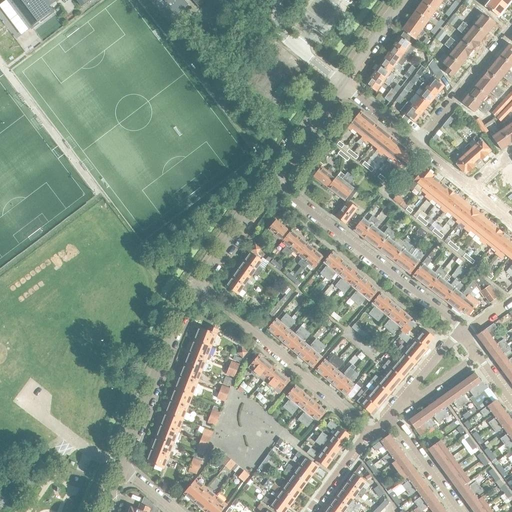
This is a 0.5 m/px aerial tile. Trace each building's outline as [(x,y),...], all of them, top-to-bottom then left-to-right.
[(48,7),(57,0),(75,0),(81,6),(89,0),(10,0),(32,27),(51,12),(48,7)] [(172,18),(186,7),(180,0),(148,0),(167,22),(172,18)] [(441,2),(442,2),(438,0),(423,0),(422,2),(435,11),(441,2)] [(498,17),(505,8),(495,0),(491,0),(486,7),(498,17)] [(453,11),(458,4),(455,1),(450,8),(453,11)] [(431,17),(435,11),(422,2),(415,12),(428,21),(431,23),(434,19),(431,17)] [(448,17),(453,11),(450,8),(445,14),(448,17)] [(481,9),(474,17),(490,30),(497,22),(481,9)] [(428,21),(415,12),(409,21),(421,30),(428,21)] [(474,17),(468,24),(484,38),(490,30),(474,17)] [(435,26),(439,29),(444,22),(440,20),(435,26)] [(421,30),(409,21),(402,31),(404,32),(415,40),(418,35),(422,37),(424,33),(421,30)] [(199,28),(207,38),(211,34),(203,24),(199,28)] [(468,24),(462,32),(478,45),(484,38),(468,24)] [(434,35),(439,29),(435,26),(430,32),(434,35)] [(418,43),(415,40),(404,32),(400,37),(393,46),(403,54),(404,54),(408,57),(418,43)] [(462,32),(456,39),(472,53),(478,45),(462,32)] [(426,38),(421,45),(424,47),(429,41),(426,38)] [(456,39),(450,47),(466,60),(472,53),(456,39)] [(511,47),(509,44),(502,53),(511,60),(511,47)] [(397,63),(403,54),(393,46),(386,56),(397,63)] [(450,47),(444,54),(460,67),(466,60),(450,47)] [(511,60),(502,53),(496,60),(511,73),(511,60)] [(444,54),(437,62),(453,75),(460,67),(444,54)] [(397,63),(386,56),(379,65),(390,73),(393,68),(399,72),(402,67),(397,63)] [(438,81),(443,75),(433,60),(428,66),(435,76),(434,78),(438,81)] [(496,60),(490,68),(506,81),(511,73),(496,60)] [(390,73),(379,65),(373,75),(383,82),(388,86),(395,76),(390,73)] [(414,77),(417,80),(425,70),(422,67),(414,77)] [(490,68),(484,75),(500,88),(506,81),(490,68)] [(376,92),(383,82),(373,75),(366,85),(376,92)] [(484,75),(477,83),(494,96),(500,88),(484,75)] [(410,89),(417,80),(414,77),(407,86),(410,89)] [(444,86),(438,81),(434,78),(430,83),(425,79),(422,83),(437,95),(444,86)] [(429,104),(437,95),(422,83),(419,88),(423,91),(419,96),(429,104)] [(477,83),(471,90),(487,103),(494,96),(477,83)] [(403,98),(410,89),(407,86),(399,95),(403,98)] [(396,92),(393,90),(391,89),(384,99),(389,102),(396,92)] [(471,90),(465,98),(481,111),(487,103),(471,90)] [(422,114),(429,104),(419,96),(412,105),(409,103),(409,104),(422,114)] [(414,123),(422,114),(409,104),(402,113),(414,123)] [(357,133),(368,118),(361,112),(347,128),(351,131),(352,129),(357,133)] [(496,115),(491,119),(495,123),(499,118),(496,115)] [(363,141),(376,125),(368,118),(357,133),(362,137),(360,139),(363,141)] [(511,130),(506,122),(498,128),(510,145),(511,143),(511,130)] [(372,145),(384,131),(376,125),(363,141),(366,143),(367,141),(372,145)] [(498,128),(489,133),(501,151),(510,145),(498,128)] [(379,153),(392,137),(384,131),(372,145),(377,149),(376,151),(379,153)] [(388,158),(399,144),(392,137),(379,153),(381,156),(383,154),(388,158)] [(490,152),(484,144),(478,139),(475,142),(473,140),(468,144),(482,159),(490,152)] [(343,150),(346,146),(339,141),(337,145),(343,150)] [(394,166),(407,150),(399,144),(388,158),(393,162),(391,164),(394,166)] [(474,167),(482,159),(468,144),(468,145),(464,148),(468,152),(464,156),(474,167)] [(351,156),(353,153),(346,146),(343,150),(351,156)] [(404,171),(415,156),(407,150),(394,166),(397,168),(399,166),(404,171)] [(351,156),(358,162),(361,159),(353,153),(351,156)] [(466,174),(474,167),(464,156),(459,160),(457,158),(454,161),(466,174)] [(325,185),(334,173),(333,172),(334,172),(324,164),(321,167),(314,176),(325,185)] [(421,187),(432,174),(424,167),(413,181),(408,187),(412,190),(417,184),(421,187)] [(337,194),(350,175),(347,173),(342,180),(337,176),(337,175),(334,173),(325,185),(337,194)] [(426,198),(439,181),(434,177),(434,176),(432,174),(421,187),(423,188),(420,191),(425,195),(424,197),(426,198)] [(337,194),(347,202),(348,202),(357,191),(349,185),(354,178),(350,175),(337,194)] [(435,203),(447,188),(439,181),(426,198),(430,201),(431,200),(435,203)] [(442,211),(455,194),(447,188),(435,203),(441,208),(440,210),(442,211)] [(451,216),(463,201),(455,194),(442,211),(445,214),(447,212),(451,216)] [(404,209),(406,205),(402,202),(403,200),(397,195),(392,200),(399,205),(404,209)] [(458,224),(471,207),(463,201),(451,216),(456,220),(455,222),(458,224)] [(348,202),(347,202),(336,217),(347,225),(351,219),(353,220),(356,216),(353,213),(357,209),(348,202)] [(404,209),(410,214),(412,210),(406,205),(404,209)] [(466,231),(480,213),(471,207),(458,224),(458,225),(460,223),(464,226),(463,228),(466,231)] [(362,236),(379,215),(375,212),(372,216),(367,223),(362,219),(354,230),(362,236)] [(475,235),(487,220),(480,214),(480,213),(466,231),(468,233),(470,231),(475,235)] [(380,222),(378,221),(381,217),(379,215),(362,236),(370,242),(379,231),(375,228),(380,222)] [(427,228),(430,224),(433,221),(426,216),(423,219),(422,218),(419,221),(427,228)] [(481,244),(495,227),(487,220),(475,235),(480,239),(478,241),(481,244)] [(282,241),(289,232),(275,221),(268,229),(274,234),(273,235),(277,239),(278,237),(282,241)] [(436,235),(438,231),(430,224),(427,228),(436,235)] [(443,241),(446,238),(442,235),(446,230),(443,227),(439,232),(438,231),(436,235),(443,241)] [(491,248),(503,233),(495,227),(481,244),(484,246),(486,244),(491,248)] [(378,249),(391,231),(388,228),(385,231),(387,233),(385,236),(379,231),(370,242),(378,249)] [(286,252),(299,238),(290,231),(289,232),(282,241),(282,242),(286,246),(283,250),(286,252)] [(386,255),(395,244),(388,238),(390,235),(392,237),(395,234),(391,231),(378,249),(386,255)] [(497,257),(511,240),(503,233),(491,248),(495,252),(494,254),(497,257)] [(297,255),(306,244),(299,238),(286,252),(290,255),(293,251),(297,255)] [(394,261),(410,240),(406,238),(404,241),(401,244),(403,245),(401,248),(395,244),(386,255),(394,261)] [(452,248),(454,245),(446,238),(443,241),(452,248)] [(411,246),(414,243),(410,240),(394,261),(402,267),(411,256),(405,251),(407,248),(409,249),(411,246)] [(509,259),(511,255),(511,240),(497,257),(501,259),(504,255),(509,259)] [(302,265),(314,250),(306,244),(297,255),(302,258),(298,263),(302,265)] [(257,254),(260,249),(261,249),(255,245),(251,250),(257,254)] [(452,248),(460,254),(462,251),(454,245),(452,248)] [(262,261),(259,259),(261,257),(263,258),(266,254),(260,249),(257,254),(251,250),(250,252),(244,261),(260,272),(262,269),(258,266),(262,261)] [(313,268),(322,257),(314,250),(302,265),(305,268),(308,264),(313,268)] [(325,277),(340,259),(332,253),(325,261),(329,265),(326,268),(326,267),(320,273),(325,277)] [(410,274),(424,256),(420,253),(417,256),(419,257),(417,261),(411,256),(402,267),(410,274)] [(422,283),(431,271),(426,268),(431,261),(427,258),(413,276),(422,283)] [(340,274),(347,265),(340,259),(325,277),(329,281),(335,275),(333,273),(335,271),(340,274)] [(258,276),(260,272),(244,261),(238,269),(250,278),(253,273),(258,276)] [(340,290),(355,272),(347,265),(340,274),(344,278),(341,280),(335,286),(340,290)] [(431,289),(445,272),(443,270),(445,267),(441,265),(434,274),(431,271),(422,283),(431,289)] [(247,282),(250,278),(238,269),(232,277),(248,289),(251,285),(247,282)] [(292,281),(294,278),(288,272),(285,276),(292,281)] [(354,287),(362,278),(355,272),(340,290),(344,294),(349,287),(348,286),(350,283),(354,287)] [(440,296),(449,285),(442,279),(447,273),(445,272),(431,289),(440,296)] [(246,292),(248,289),(232,277),(226,286),(242,297),(246,292)] [(298,286),(301,283),(294,278),(292,281),(298,286)] [(355,302),(370,284),(362,278),(354,287),(358,290),(356,293),(356,292),(350,299),(355,302)] [(497,298),(502,294),(482,278),(468,296),(473,299),(480,292),(484,298),(485,297),(489,303),(497,298)] [(448,303),(465,282),(462,280),(459,283),(455,280),(450,286),(449,285),(440,296),(448,303)] [(466,298),(463,295),(458,292),(465,282),(448,303),(453,307),(457,310),(466,298)] [(370,300),(378,291),(370,284),(355,302),(350,309),(353,311),(358,305),(359,306),(364,300),(363,299),(365,296),(370,300)] [(290,290),(289,291),(285,289),(283,292),(286,295),(286,294),(289,297),(293,292),(290,290)] [(373,318),(388,300),(381,293),(372,303),(377,307),(375,309),(374,308),(369,314),(373,318)] [(477,303),(473,299),(468,296),(466,298),(457,310),(460,313),(462,310),(468,315),(477,303)] [(387,316),(396,306),(388,300),(373,318),(378,322),(383,315),(382,314),(383,312),(387,316)] [(388,331),(403,313),(396,306),(387,316),(392,319),(390,321),(389,321),(384,327),(388,331)] [(410,320),(411,319),(403,313),(388,331),(392,334),(398,328),(397,327),(398,325),(402,328),(397,335),(402,339),(409,331),(415,324),(410,320)] [(275,336),(291,318),(286,314),(281,320),(281,321),(279,324),(275,321),(267,330),(275,336)] [(275,336),(282,342),(290,333),(286,329),(288,327),(290,328),(295,322),(291,318),(275,336)] [(352,328),(359,334),(362,331),(355,324),(352,328)] [(483,344),(492,338),(495,335),(492,331),(496,328),(493,324),(476,336),(483,344)] [(194,341),(210,348),(217,330),(210,327),(208,332),(199,329),(194,341)] [(282,342),(290,349),(305,330),(301,327),(296,333),(297,334),(294,337),(290,333),(282,342)] [(301,342),(303,339),(305,341),(310,334),(305,330),(290,349),(297,355),(305,346),(301,342)] [(424,330),(417,338),(409,331),(402,339),(410,346),(422,356),(428,349),(426,347),(434,338),(424,330)] [(320,353),(325,347),(329,342),(325,337),(320,343),(305,361),(312,368),(320,358),(316,355),(318,352),(320,353)] [(489,353),(505,342),(503,339),(497,344),(492,338),(483,344),(489,353)] [(297,355),(305,361),(320,343),(316,339),(310,346),(312,347),(309,349),(305,346),(297,355)] [(208,355),(210,348),(194,341),(190,353),(206,360),(206,359),(209,360),(211,356),(208,355)] [(495,361),(504,355),(504,354),(511,349),(505,342),(489,353),(495,361)] [(422,356),(410,346),(407,350),(401,345),(398,349),(415,363),(422,356)] [(238,353),(242,357),(247,352),(242,348),(238,353)] [(409,371),(415,363),(398,349),(395,352),(401,358),(398,362),(409,371)] [(201,372),(206,360),(190,353),(185,365),(201,372)] [(324,377),(339,359),(334,355),(329,361),(330,362),(328,364),(324,360),(316,370),(324,377)] [(501,370),(511,361),(511,357),(508,360),(504,355),(495,361),(501,370)] [(254,376),(266,362),(259,356),(248,368),(252,371),(251,373),(254,376)] [(331,383),(339,373),(335,370),(337,368),(338,369),(343,362),(339,359),(324,377),(331,383)] [(409,371),(398,362),(394,365),(388,360),(385,364),(402,379),(409,371)] [(508,378),(511,374),(511,361),(501,370),(508,378)] [(229,368),(237,371),(239,365),(231,362),(229,368)] [(263,381),(274,368),(266,362),(254,376),(258,379),(260,378),(263,381)] [(396,386),(402,379),(385,364),(382,368),(388,373),(385,377),(396,386)] [(196,384),(201,372),(185,365),(180,377),(196,384)] [(339,389),(354,371),(349,367),(344,374),(345,375),(343,377),(339,373),(331,383),(339,389)] [(234,377),(237,371),(229,368),(227,374),(234,377)] [(269,389),(281,375),(274,368),(263,381),(267,384),(266,386),(269,389)] [(339,389),(346,395),(346,396),(353,388),(352,387),(353,385),(350,382),(352,380),(353,381),(358,375),(354,371),(339,389)] [(487,388),(482,382),(481,382),(475,373),(464,381),(475,397),(483,391),(487,388)] [(279,394),(286,385),(289,381),(281,375),(269,389),(273,392),(274,390),(279,394)] [(396,386),(385,377),(381,381),(375,375),(372,379),(389,394),(396,386)] [(191,396),(196,384),(180,377),(175,390),(191,396)] [(383,402),(389,394),(372,379),(369,383),(375,388),(372,392),(383,402)] [(474,398),(475,397),(464,381),(453,389),(464,405),(468,402),(463,395),(469,391),(473,396),(474,398)] [(219,392),(227,395),(229,389),(222,386),(219,392)] [(287,411),(303,393),(295,387),(287,396),(292,400),(290,402),(288,401),(283,407),(287,411)] [(383,402),(372,392),(369,389),(365,393),(364,392),(360,396),(361,397),(357,402),(370,413),(375,407),(377,409),(383,402)] [(458,410),(464,405),(453,389),(442,397),(448,406),(453,402),(458,410)] [(187,408),(187,407),(191,396),(175,390),(171,402),(187,408)] [(487,406),(492,403),(483,391),(475,397),(474,398),(473,396),(470,398),(480,411),(487,406)] [(225,401),(227,395),(219,392),(217,398),(225,401)] [(303,408),(310,399),(303,393),(287,411),(292,415),(297,409),(296,408),(299,405),(303,408)] [(444,409),(448,406),(442,397),(431,405),(442,420),(449,416),(444,409)] [(302,424),(318,406),(310,399),(303,408),(307,412),(305,415),(303,413),(298,420),(302,424)] [(502,408),(496,400),(492,403),(487,406),(480,411),(480,412),(484,417),(491,412),(493,415),(502,408)] [(187,407),(187,408),(171,402),(166,414),(182,420),(185,412),(188,414),(190,408),(187,407)] [(438,423),(442,420),(431,405),(420,412),(432,428),(427,421),(433,416),(438,423)] [(325,412),(325,411),(318,406),(302,424),(306,428),(312,421),(311,420),(313,417),(318,421),(325,412)] [(508,416),(506,415),(502,408),(493,415),(495,418),(488,423),(492,428),(508,416)] [(210,417),(217,420),(220,414),(212,411),(210,417)] [(462,422),(472,415),(469,411),(460,417),(462,422)] [(420,436),(432,428),(420,412),(409,421),(420,436)] [(177,432),(182,420),(166,414),(161,426),(177,432)] [(511,425),(511,422),(509,418),(508,416),(492,428),(496,433),(502,428),(505,431),(511,425)] [(215,425),(217,420),(210,417),(208,423),(215,425)] [(463,423),(467,429),(471,426),(468,420),(463,423)] [(349,435),(334,424),(330,421),(326,426),(333,431),(335,430),(338,432),(334,437),(343,443),(349,435)] [(511,437),(511,425),(505,431),(507,434),(500,439),(504,444),(511,437)] [(173,444),(177,432),(161,426),(156,438),(173,444)] [(460,434),(464,431),(460,426),(456,429),(460,434)] [(475,440),(480,437),(476,432),(471,435),(475,440)] [(331,441),(328,439),(329,438),(322,433),(318,437),(338,451),(343,443),(334,437),(331,441)] [(201,441),(208,444),(210,438),(203,435),(201,441)] [(396,444),(392,439),(389,435),(373,447),(376,451),(383,446),(387,450),(396,444)] [(332,459),(338,451),(318,437),(315,442),(322,447),(323,446),(326,448),(323,453),(332,459)] [(475,440),(479,445),(483,442),(480,437),(475,440)] [(170,451),(173,444),(156,438),(152,450),(168,456),(171,458),(173,453),(170,451)] [(440,440),(437,443),(433,438),(427,442),(430,447),(428,449),(434,457),(446,449),(440,440)] [(206,450),(208,444),(201,441),(198,447),(206,450)] [(472,450),(476,448),(472,442),(468,445),(472,450)] [(402,453),(398,447),(396,444),(387,450),(389,453),(382,458),(386,464),(393,459),(402,453)] [(320,457),(317,455),(317,454),(310,448),(307,453),(326,467),(332,459),(323,453),(320,457)] [(487,456),(491,453),(487,448),(483,451),(487,456)] [(440,466),(452,457),(446,449),(434,457),(440,466)] [(168,456),(152,450),(147,462),(163,469),(168,456)] [(312,475),(318,466),(298,452),(295,456),(303,462),(304,460),(307,463),(303,468),(312,475)] [(409,461),(408,461),(402,453),(393,459),(395,461),(391,464),(396,470),(409,461)] [(487,456),(491,461),(495,458),(491,453),(487,456)] [(225,466),(230,460),(225,455),(220,462),(225,466)] [(446,474),(458,465),(452,457),(440,466),(446,474)] [(191,465),(198,468),(201,462),(194,459),(191,465)] [(230,470),(235,464),(230,460),(225,466),(230,470)] [(403,479),(415,470),(409,461),(396,470),(403,479)] [(365,477),(368,473),(361,463),(354,474),(354,473),(348,482),(364,494),(370,485),(361,478),(363,475),(365,477)] [(499,472),(503,469),(499,463),(495,466),(499,472)] [(196,474),(198,468),(191,465),(189,471),(196,474)] [(312,475),(303,468),(299,475),(295,473),(297,471),(289,465),(286,468),(306,483),(312,475)] [(452,482),(464,473),(458,465),(446,474),(452,482)] [(249,475),(243,471),(239,467),(239,468),(235,473),(234,474),(238,477),(244,482),(249,475)] [(300,491),(306,483),(286,468),(283,472),(291,478),(292,477),(296,479),(291,485),(300,491)] [(406,491),(422,479),(415,470),(403,479),(404,481),(407,478),(409,481),(402,486),(406,491)] [(458,490),(470,481),(464,473),(452,482),(458,490)] [(25,474),(0,493),(0,503),(3,507),(33,483),(25,474)] [(427,487),(423,481),(422,479),(406,491),(409,496),(416,491),(419,494),(427,487)] [(195,502),(205,489),(195,480),(184,493),(195,502)] [(300,491),(291,485),(287,490),(284,488),(285,487),(277,481),(274,484),(294,499),(300,491)] [(464,498),(479,487),(476,482),(469,487),(467,484),(470,481),(458,490),(464,498)] [(361,497),(364,494),(348,482),(342,490),(354,499),(357,494),(361,497)] [(391,489),(393,492),(400,486),(400,485),(399,483),(391,489)] [(288,507),(294,499),(274,484),(271,488),(280,494),(281,493),(284,495),(280,501),(288,507)] [(433,495),(432,493),(427,487),(419,494),(421,497),(414,502),(417,507),(433,495)] [(470,506),(482,497),(478,500),(476,497),(483,492),(479,487),(464,498),(470,506)] [(205,510),(216,497),(205,489),(195,502),(205,510)] [(350,503),(354,499),(342,490),(336,498),(353,511),(355,507),(350,503)] [(439,503),(435,497),(433,495),(417,507),(421,511),(428,507),(430,510),(439,503)] [(157,511),(159,510),(144,497),(141,505),(140,504),(137,510),(131,508),(129,511),(157,511)] [(206,511),(220,511),(226,506),(216,497),(205,510),(206,511)] [(284,511),(288,507),(280,501),(275,507),(272,505),(274,503),(265,497),(262,501),(277,511),(284,511)] [(474,511),(478,511),(488,505),(482,497),(470,506),(474,511)] [(347,511),(351,511),(353,511),(336,498),(330,506),(337,511),(343,511),(345,510),(347,511)] [(384,501),(380,505),(383,509),(387,504),(388,504),(384,501)] [(444,511),(445,511),(444,509),(439,503),(430,510),(431,511),(444,511)]
